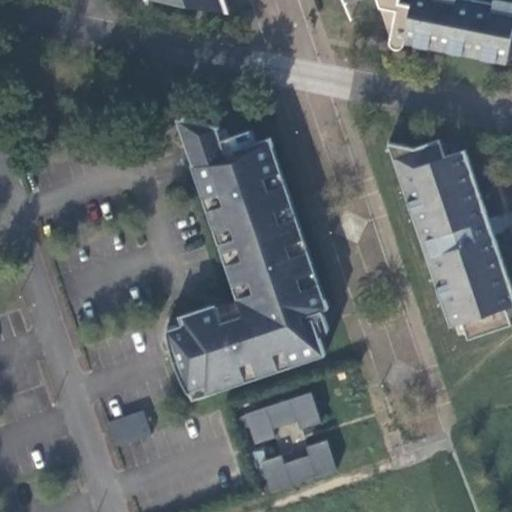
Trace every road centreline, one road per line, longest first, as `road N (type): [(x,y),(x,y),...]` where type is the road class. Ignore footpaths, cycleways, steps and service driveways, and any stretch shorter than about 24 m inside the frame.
road 1 (unclassified): [(0,15),(511,116)]
road 2 (residential): [(0,190),(111,511)]
